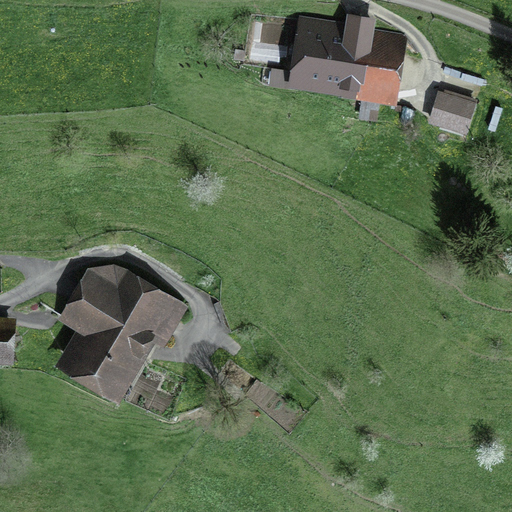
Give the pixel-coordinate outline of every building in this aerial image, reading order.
[(306,20),(298,75),(352,82),(351,95),(387,100),(399,35),(367,31),(368,21),(346,17),(345,26),(306,20)] [(427,122),(462,133),(471,104),(436,93),(427,122)] [(90,330),(73,358),(113,383),(144,332),(161,343),(183,307),(114,265),(92,268),(65,315),(68,316),(90,330)] [(255,288),(222,301),(220,302),(232,332),(266,319),(255,288)] [(34,331),(67,333),(68,316),(65,315),(34,313),(34,331)] [(0,364),(10,366),(13,328),(0,326),(0,364)]
